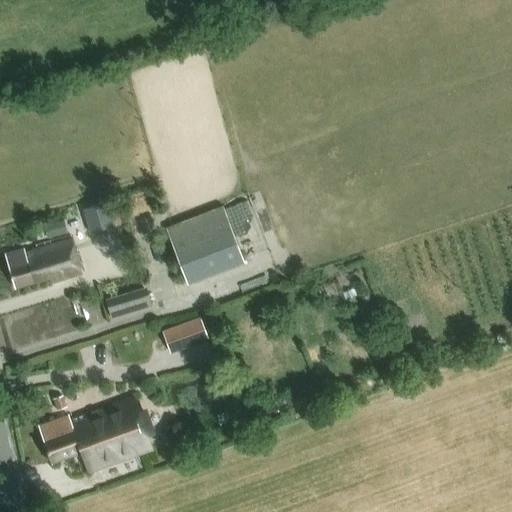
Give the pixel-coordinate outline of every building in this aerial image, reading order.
[(108,201),(84,209),(91,233),(116,225),(108,201)] [(223,207),(166,228),(188,286),(245,264),(223,207)] [(65,219),(48,223),(52,238),(68,233),(65,219)] [(25,253),(24,249),(5,254),(15,290),(49,280),(51,286),(84,276),(74,239),(25,253)] [(148,294),(108,305),(111,317),(152,306),(148,294)] [(209,338),(201,316),(163,330),(171,352),(209,338)] [(67,407),(63,395),(53,398),(57,410),(67,407)] [(71,422),(68,416),(38,426),(52,464),(81,454),(88,473),(153,450),(135,399),(71,422)]
